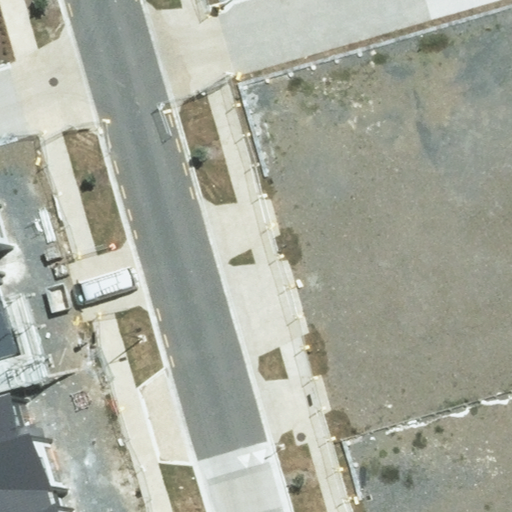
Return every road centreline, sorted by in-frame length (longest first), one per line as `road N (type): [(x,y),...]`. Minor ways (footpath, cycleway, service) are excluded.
road 1 (residential): [(264,511),(122,49)]
road 2 (residential): [(122,49),(305,0)]
road 3 (residential): [(0,83),(122,49)]
